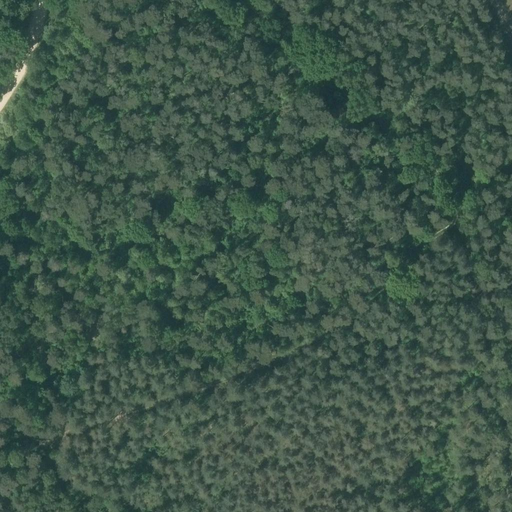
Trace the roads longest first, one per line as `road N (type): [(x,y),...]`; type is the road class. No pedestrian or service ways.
road 1 (track): [(453,212),(330,330),(192,397),(56,436),(0,388)]
road 2 (track): [(449,193),(511,473)]
road 3 (track): [(243,0),(449,193)]
